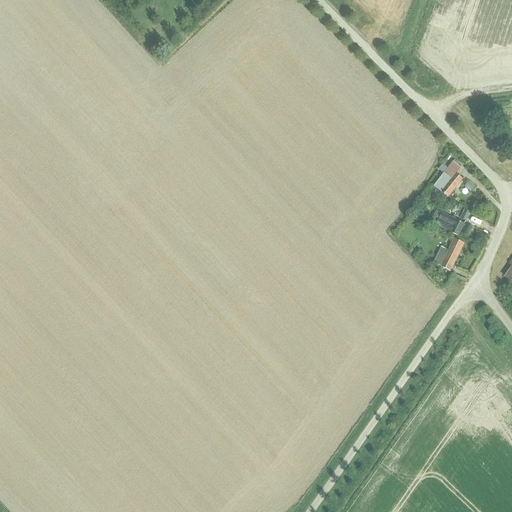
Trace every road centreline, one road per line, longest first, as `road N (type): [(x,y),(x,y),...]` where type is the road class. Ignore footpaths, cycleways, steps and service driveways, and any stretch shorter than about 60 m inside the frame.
road 1 (unclassified): [(310,511),(472,283)]
road 2 (unclassified): [(509,193),(318,0)]
